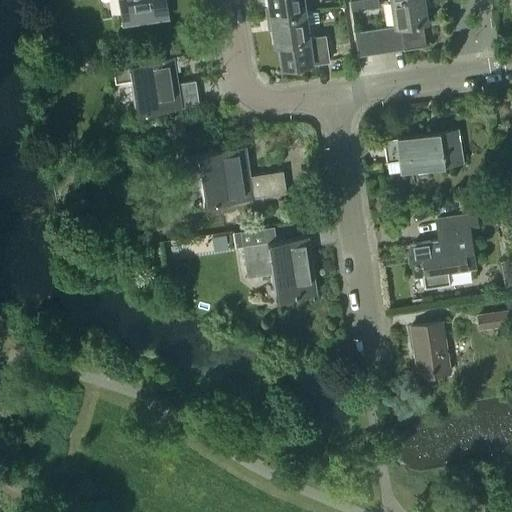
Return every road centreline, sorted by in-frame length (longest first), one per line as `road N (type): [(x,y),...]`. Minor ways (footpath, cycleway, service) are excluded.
road 1 (residential): [(373,359),(332,100)]
road 2 (residential): [(332,100),(269,110),(239,92),(225,0)]
road 3 (residential): [(511,67),(332,100)]
